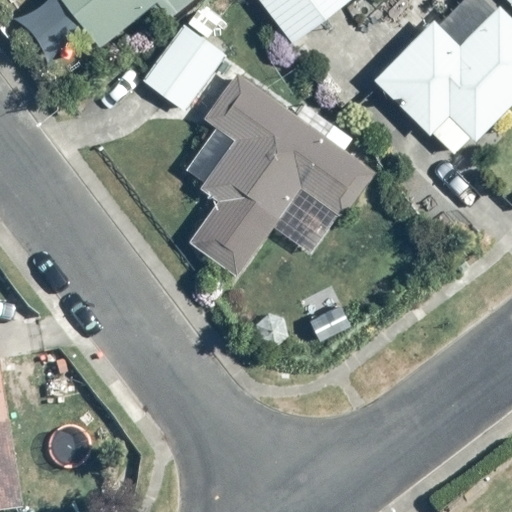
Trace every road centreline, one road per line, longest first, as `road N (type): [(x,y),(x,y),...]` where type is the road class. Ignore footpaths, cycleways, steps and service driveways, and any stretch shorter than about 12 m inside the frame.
road 1 (residential): [(0,142),(278,511)]
road 2 (residential): [(298,511),(511,353)]
